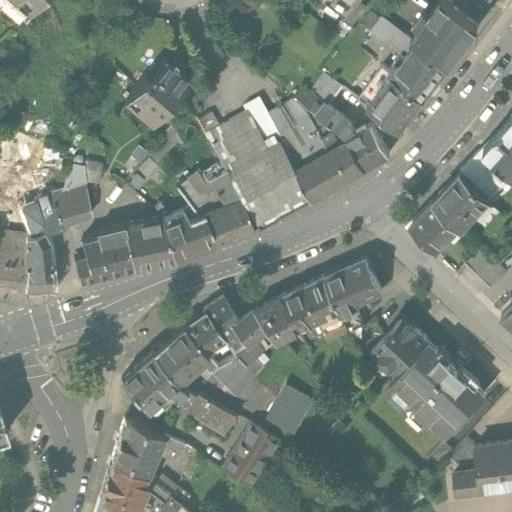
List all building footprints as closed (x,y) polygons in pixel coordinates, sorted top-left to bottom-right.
[(18,0),(28,9),(36,0),(18,0)] [(354,0),(334,0),(347,9),(354,0)] [(411,36),(415,40),(447,64),(478,24),(446,0),(438,0),(428,14),(423,10),(413,24),(417,28),(411,36)] [(400,51),(404,54),(415,40),(411,36),(371,6),(360,20),(400,51)] [(20,40),(12,37),(2,60),(10,63),(20,40)] [(272,45),(264,39),(258,47),(267,53),(272,45)] [(422,96),(447,64),(415,40),(404,54),(400,51),(393,60),(394,61),(388,69),(422,96)] [(161,52),(124,94),(151,118),(186,78),(188,75),(186,73),(161,52)] [(206,76),(200,58),(186,73),(188,75),(186,78),(198,87),(206,76)] [(399,126),(422,96),(388,69),(382,64),(358,95),(399,126)] [(356,133),(349,122),(327,103),(342,84),(323,71),(311,89),(305,84),(295,94),(346,138),(356,133)] [(247,107),(248,108),(269,143),(281,135),(299,163),(342,141),(338,137),(321,122),(318,124),(310,113),(291,98),(268,111),(260,98),(247,107)] [(197,115),(227,166),(243,195),(242,195),(258,225),(311,197),(298,163),(299,163),(281,135),(269,143),(248,108),(219,123),(210,109),(197,115)] [(497,158),(511,171),(511,114),(484,145),(497,158)] [(154,159),(178,136),(170,121),(148,151),(154,159)] [(356,133),(346,138),(362,168),(388,153),(372,123),(356,133)] [(311,197),(362,168),(346,138),(342,141),(299,163),(298,163),(311,197)] [(145,148),(137,143),(131,152),(139,157),(145,148)] [(484,145),(461,170),(495,203),(511,184),(511,171),(497,158),(484,145)] [(91,211),(84,178),(83,163),(84,156),(73,154),(69,167),(62,184),(48,188),(59,222),(91,211)] [(155,162),(147,155),(137,166),(146,173),(155,162)] [(84,156),(83,163),(84,178),(98,179),(102,159),(84,156)] [(242,195),(243,195),(227,166),(206,173),(225,201),(242,195)] [(206,173),(200,176),(195,169),(175,183),(191,203),(197,213),(204,211),(203,210),(225,201),(206,173)] [(461,170),(432,199),(460,226),(475,211),(482,217),(482,218),(486,221),(499,207),(495,203),(461,170)] [(12,208),(23,227),(28,224),(32,232),(43,229),(59,222),(48,188),(24,196),(27,202),(12,208)] [(225,201),(203,210),(204,211),(215,242),(253,227),(242,195),(225,201)] [(435,252),(460,226),(432,199),(413,220),(413,231),(435,252)] [(173,258),(215,242),(204,211),(197,213),(191,203),(161,216),(173,258)] [(161,216),(123,223),(134,265),(173,258),(161,216)] [(79,278),(134,265),(123,223),(95,229),(96,233),(81,237),(84,253),(73,255),(79,278)] [(0,281),(26,285),(26,232),(5,230),(0,228),(0,281)] [(32,232),(26,232),(26,285),(53,284),(49,240),(43,229),(32,232)] [(466,262),(490,285),(507,271),(481,245),(466,262)] [(365,256),(323,276),(345,324),(349,331),(364,324),(358,312),(356,311),(356,310),(361,308),(358,302),(381,292),(365,256)] [(305,342),(345,324),(323,276),(281,296),(296,327),(305,342)] [(202,309),(220,334),(233,325),(239,320),(238,320),(222,295),(202,309)] [(269,329),(276,340),(296,327),(281,296),(254,308),(269,329)] [(511,303),(501,315),(511,325),(511,303)] [(233,325),(246,344),(260,335),(269,329),(254,308),(238,320),(239,320),(233,325)] [(202,309),(183,325),(202,348),(220,334),(202,309)] [(370,350),(395,374),(428,339),(403,316),(370,350)] [(183,325),(152,351),(178,381),(202,361),(209,356),(202,348),(183,325)] [(265,342),(260,335),(246,344),(234,352),(236,355),(252,374),(261,363),(253,356),(273,343),(270,339),(265,342)] [(437,349),(428,339),(395,374),(389,380),(446,434),(485,393),(475,384),(478,381),(469,372),(466,375),(447,358),(451,354),(441,345),(437,349)] [(152,351),(136,364),(148,378),(152,375),(166,391),(172,386),(178,381),(152,351)] [(234,395),(252,374),(236,355),(217,365),(210,369),(234,395)] [(217,365),(209,356),(202,361),(210,369),(217,365)] [(146,407),(166,391),(152,375),(148,378),(136,364),(121,378),(146,407)] [(286,378),(267,413),(296,428),(314,393),(286,378)] [(196,392),(178,381),(172,386),(175,394),(180,397),(177,402),(225,433),(236,413),(215,401),(197,389),(196,392)] [(363,405),(357,399),(351,405),(357,411),(363,405)] [(124,415),(111,457),(146,473),(160,442),(181,451),(185,443),(124,415)] [(346,425),(338,417),(327,428),(335,436),(346,425)] [(250,420),(221,466),(248,484),(277,436),(250,420)] [(476,460),(475,445),(464,435),(452,448),(447,453),(456,462),(476,460)] [(436,466),(447,453),(452,448),(443,440),(426,457),(436,466)] [(511,440),(475,445),(476,460),(477,466),(453,469),(456,491),(511,484),(511,440)] [(145,489),(164,502),(172,494),(154,479),(146,473),(111,457),(99,496),(136,511),(147,511),(150,506),(140,502),(145,489)] [(161,472),(154,479),(172,494),(183,503),(189,495),(161,472)] [(424,494),(420,487),(399,500),(403,506),(424,494)] [(377,511),(388,500),(368,489),(346,511),(377,511)] [(194,511),(183,503),(172,494),(164,502),(159,509),(157,511),(194,511)] [(136,511),(99,496),(93,511),(136,511)]
